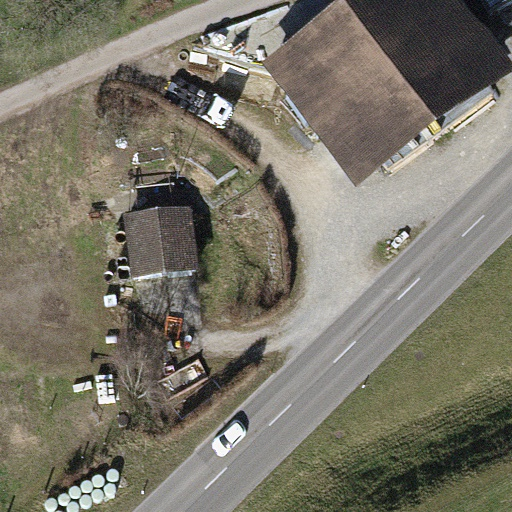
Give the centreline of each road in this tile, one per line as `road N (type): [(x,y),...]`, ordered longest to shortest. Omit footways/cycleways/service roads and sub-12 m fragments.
road 1 (tertiary): [(511,190),(183,511)]
road 2 (track): [(348,350),(329,249),(297,178),(238,124),(123,54)]
road 3 (track): [(0,107),(251,0)]
road 4 (track): [(348,350),(288,340),(199,344),(176,328),(165,287)]
